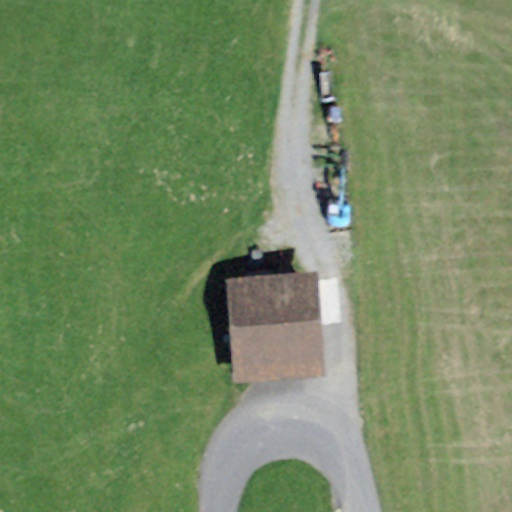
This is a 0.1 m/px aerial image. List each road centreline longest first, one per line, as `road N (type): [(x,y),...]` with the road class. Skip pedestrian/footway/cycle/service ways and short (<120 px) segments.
road 1 (track): [(314,0),(285,190),(303,245),(349,292),(361,388),(339,453)]
road 2 (unclassified): [(366,511),(339,453),(300,434),(265,440),(240,475),(239,511)]
